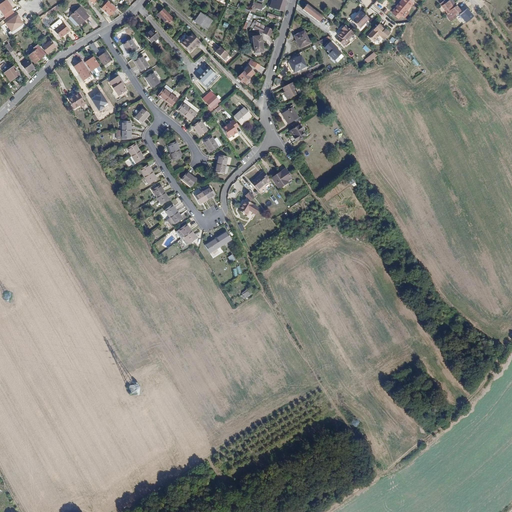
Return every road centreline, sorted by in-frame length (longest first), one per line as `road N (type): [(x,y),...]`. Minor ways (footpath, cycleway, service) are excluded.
road 1 (residential): [(159,117),(149,142),(201,222),(225,211)]
road 2 (residential): [(288,0),(264,107),(278,139)]
road 3 (residential): [(102,30),(60,56),(0,115)]
